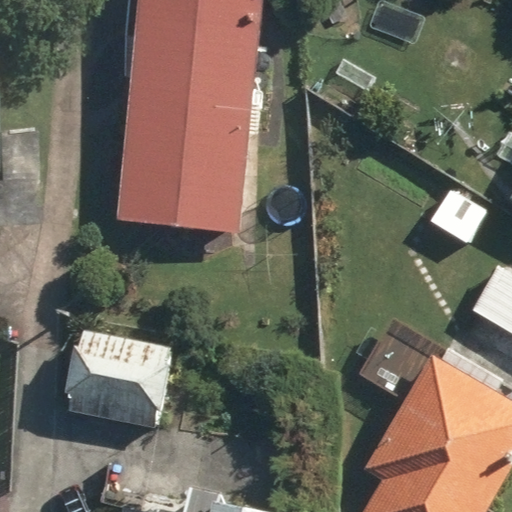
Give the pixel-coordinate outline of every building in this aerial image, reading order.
[(265,0),(142,0),(119,224),(178,236),(241,240),(265,0)] [(494,217),(446,190),(424,230),(472,257),(494,217)] [(511,277),(500,271),(473,316),(511,339),(511,277)] [(173,354),(85,337),(81,357),(76,356),(67,403),(72,403),(69,418),(157,435),(173,354)] [(384,488),(370,511),(492,511),(511,477),(511,408),(434,364),(368,479),(384,488)] [(185,511),(234,511),(187,503),(185,511)]
